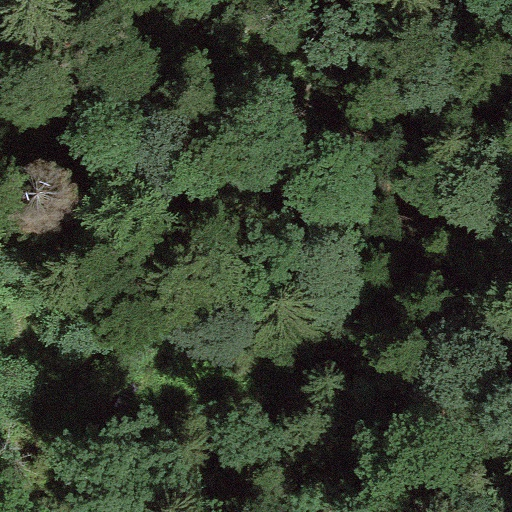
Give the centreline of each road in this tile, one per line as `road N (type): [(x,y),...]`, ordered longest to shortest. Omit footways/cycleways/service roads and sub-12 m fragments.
road 1 (track): [(511,459),(445,401),(360,376),(262,374),(178,393),(124,447),(90,511)]
road 2 (track): [(262,374),(259,399),(284,450),(344,511)]
